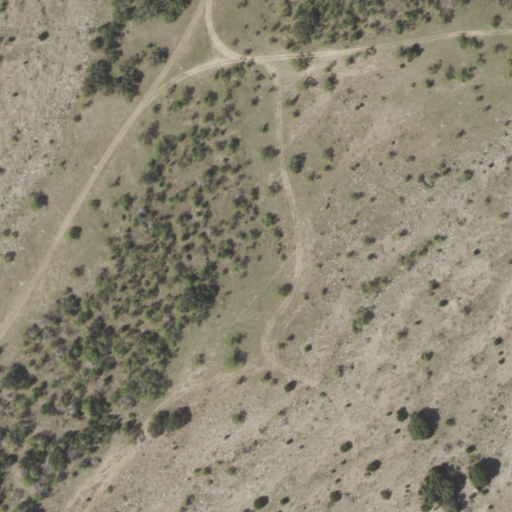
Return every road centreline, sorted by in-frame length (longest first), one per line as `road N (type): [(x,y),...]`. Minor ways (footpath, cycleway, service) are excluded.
road 1 (residential): [(511,35),(394,46),(315,81),(127,106)]
road 2 (residential): [(164,0),(146,32),(117,141),(0,272)]
